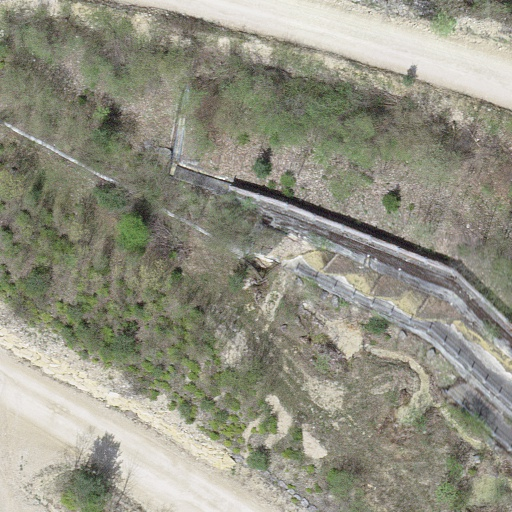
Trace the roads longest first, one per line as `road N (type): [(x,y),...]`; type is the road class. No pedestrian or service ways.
road 1 (track): [(511,101),(195,11),(108,0)]
road 2 (track): [(0,392),(183,511)]
